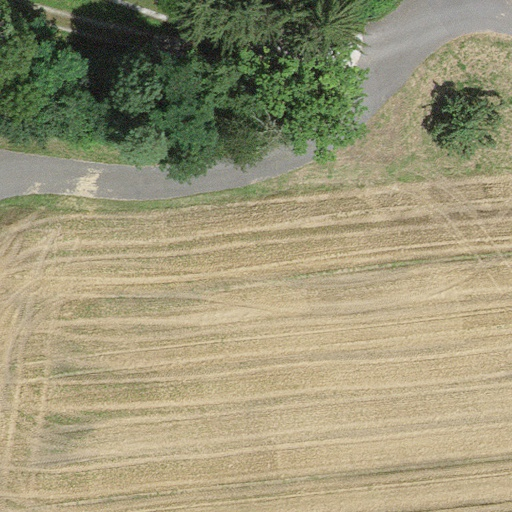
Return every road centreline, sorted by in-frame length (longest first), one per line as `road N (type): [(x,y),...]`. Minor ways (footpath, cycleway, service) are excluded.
road 1 (residential): [(474,15),(417,41),(343,120),(255,173),(135,181),(50,174),(0,189)]
road 2 (track): [(301,44),(176,48),(0,16)]
road 3 (track): [(397,59),(301,44),(144,0)]
